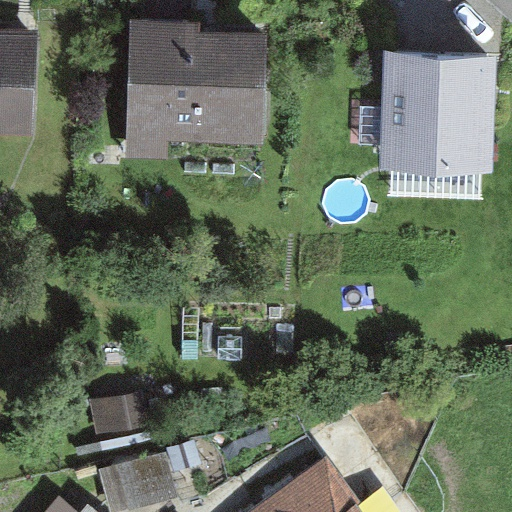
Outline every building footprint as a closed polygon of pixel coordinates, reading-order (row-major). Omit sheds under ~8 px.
[(46,0),(0,0),(0,41),(49,40),(46,0)] [(253,165),(257,59),(193,57),(194,43),(119,40),(113,181),(160,183),(160,162),(253,165)] [(483,172),(489,56),(376,50),(371,167),(483,172)] [(79,418),(84,452),(137,446),(133,411),(79,418)] [(368,511),(374,508),(338,462),(274,511),(368,511)] [(167,511),(157,469),(90,486),(96,511),(167,511)]
